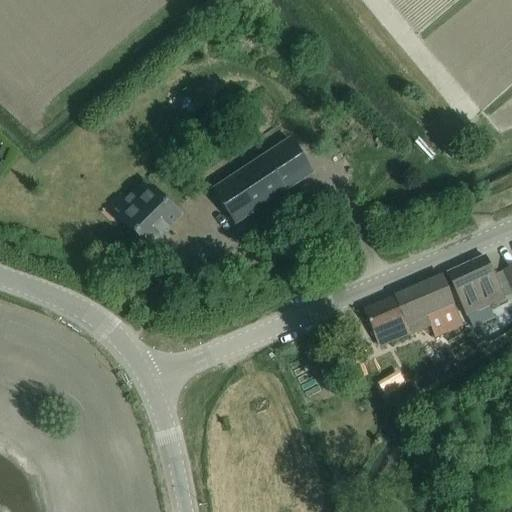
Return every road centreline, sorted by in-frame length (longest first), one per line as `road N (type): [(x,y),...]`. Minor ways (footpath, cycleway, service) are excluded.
road 1 (tertiary): [(146,376),(511,225)]
road 2 (tertiary): [(146,376),(119,337),(79,309),(0,282)]
road 3 (tertiary): [(185,511),(170,437),(146,376)]
